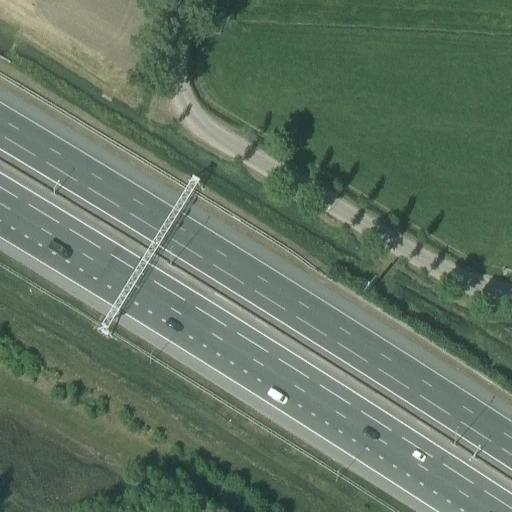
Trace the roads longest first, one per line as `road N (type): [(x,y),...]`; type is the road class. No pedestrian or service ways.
road 1 (motorway): [(511,449),(0,128)]
road 2 (motorway): [(0,194),(505,511)]
road 3 (unclassified): [(511,291),(418,259),(187,117),(172,91),(186,0)]
